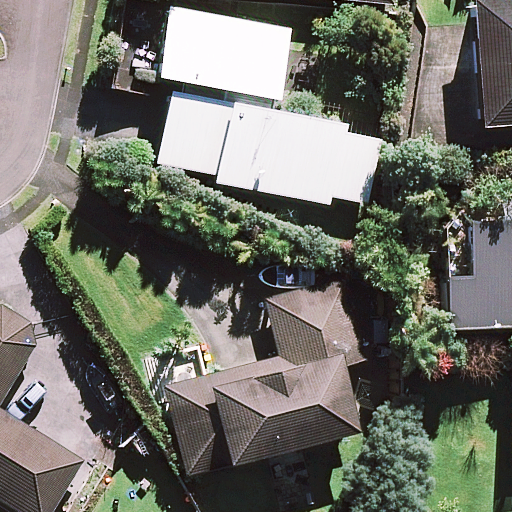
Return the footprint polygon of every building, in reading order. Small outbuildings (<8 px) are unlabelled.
[(511,0),(496,0),(497,7),(467,9),(477,132),(511,129),(511,0)] [(168,86),(273,104),(286,29),(166,8),(153,84),(168,86)] [(273,104),(168,86),(154,165),(213,175),(211,183),(333,204),(334,196),(367,201),(379,133),(272,114),(273,104)] [(511,228),(460,231),(463,284),(440,285),(442,334),(511,331),(510,306),(511,305),(511,228)] [(185,479),(220,469),(223,478),(353,442),(350,433),(332,366),(360,358),(338,278),(257,300),(273,357),(160,389),(185,479)] [(0,411),(0,401),(35,345),(27,340),(35,328),(0,306),(0,504),(13,511),(45,511),(78,459),(0,411)]
